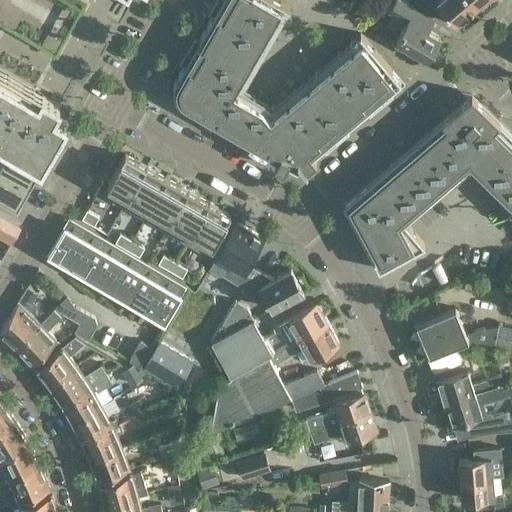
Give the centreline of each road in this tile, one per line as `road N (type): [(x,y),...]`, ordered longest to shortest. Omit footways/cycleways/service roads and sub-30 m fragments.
road 1 (residential): [(421,511),(417,443),(397,366),(298,206)]
road 2 (residential): [(0,298),(114,104)]
road 3 (residential): [(298,206),(465,62)]
road 4 (residential): [(298,206),(114,104)]
road 5 (residential): [(82,511),(61,445),(0,361)]
